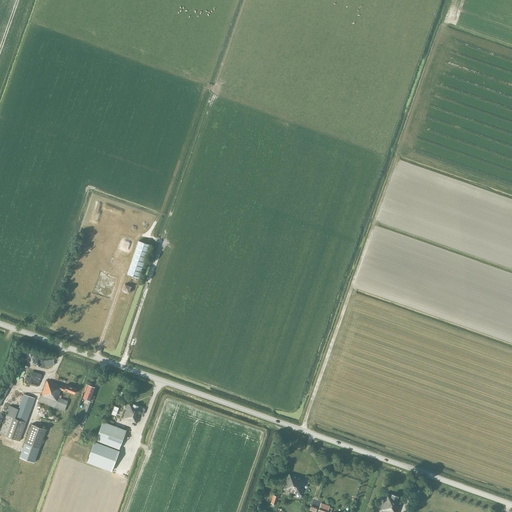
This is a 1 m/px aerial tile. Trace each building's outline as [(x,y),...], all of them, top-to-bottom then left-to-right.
[(127,274),(139,278),(150,244),(139,241),(127,274)] [(123,259),(130,261),(135,248),(128,245),(123,259)] [(94,292),(110,298),(118,276),(107,272),(107,271),(106,271),(113,252),(99,248),(87,283),(96,286),(94,292)] [(54,364),(53,360),(48,361),(45,361),(31,364),(32,370),(46,367),(46,366),(49,366),(51,366),(51,365),(54,364)] [(66,384),(65,387),(51,382),(46,380),(41,395),(39,402),(65,411),(68,401),(60,398),(59,397),(61,390),(63,391),(65,391),(74,394),(76,388),(66,384)] [(86,397),(90,399),(88,406),(91,407),(95,397),(92,396),(93,395),(95,388),(87,385),(83,396),(86,397)] [(0,432),(0,433),(20,441),(26,422),(15,418),(16,415),(28,419),(35,398),(24,395),(18,409),(10,405),(0,432)] [(133,422),(136,423),(140,413),(143,414),(145,409),(142,408),(142,407),(129,403),(123,419),(133,422)] [(96,440),(119,449),(126,430),(103,421),(96,440)] [(25,443),(39,448),(46,429),(32,424),(25,443)] [(111,471),(119,450),(95,441),(87,462),(111,471)] [(283,489),(292,492),(297,476),(293,475),(289,474),(283,489)] [(297,476),(292,492),(300,495),(306,479),(297,476)] [(397,511),(402,498),(398,497),(398,495),(393,494),(393,495),(386,493),(380,510),(384,511),(397,511)] [(331,511),(332,508),(329,507),(330,505),(321,502),(318,511),(322,511),(331,511)]
